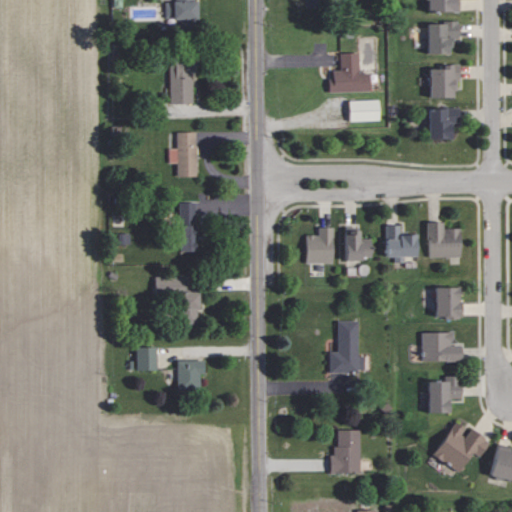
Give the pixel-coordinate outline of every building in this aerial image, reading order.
[(195,0),(195,17),(193,17),(193,32),(174,32),(174,18),(171,18),(171,17),(165,17),(164,0),(195,0)] [(456,0),(456,10),(423,10),(423,0),(456,0)] [(445,52),(424,52),(424,23),(439,23),(439,20),(455,20),(455,36),(447,36),(447,46),(445,46),(445,52)] [(168,102),(168,60),(167,60),(167,50),(193,50),(193,71),(190,71),(190,102),(168,102)] [(327,91),(326,77),(331,77),(330,69),(338,69),(337,52),(356,51),(357,73),(368,72),(368,89),(327,91)] [(448,95),(425,96),(425,68),(439,68),(439,63),(456,63),(456,77),(454,77),(454,89),(448,89),(448,95)] [(375,98),(345,99),(346,120),(376,119),(375,98)] [(425,140),(425,109),(456,109),(457,123),(451,123),(451,130),(447,130),(447,140),(425,140)] [(195,175),(175,175),(175,162),(167,162),(167,147),(174,147),(174,130),(193,130),(193,144),(195,144),(195,175)] [(177,250),(177,201),(193,201),(194,223),(195,223),(196,250),(177,250)] [(427,255),(428,238),(425,238),(426,220),(442,221),(442,227),(443,227),(443,226),(459,227),(458,255),(447,255),(447,256),(427,255)] [(414,254),(402,254),(402,261),(392,261),(392,255),(385,255),(385,238),(384,238),(384,224),(396,224),(396,230),(402,230),(402,233),(414,232),(414,254)] [(332,226),(332,262),(304,262),(304,234),(317,234),(317,226),(332,226)] [(345,261),(343,261),(342,236),(344,236),(344,226),(357,226),(357,237),(370,237),(370,256),(359,256),(359,261),(345,261)] [(194,275),(194,291),(197,291),(197,308),(195,308),(195,322),(177,322),(177,308),(175,308),(174,294),(153,294),(153,276),(194,275)] [(456,286),(456,299),(458,299),(458,318),(445,318),(445,315),(433,315),(433,286),(456,286)] [(327,372),(327,350),(335,350),(335,319),(356,319),(356,355),(363,354),(363,368),(356,368),(356,371),(327,372)] [(458,359),(421,359),(421,331),(450,331),(450,339),(448,339),(448,343),(457,343),(458,359)] [(152,346),(132,346),(133,369),(153,368),(152,346)] [(198,390),(174,390),(174,359),(202,359),(202,372),(198,372),(198,390)] [(425,411),(425,380),(443,380),(443,377),(459,377),(459,399),(445,399),(445,411),(425,411)] [(458,433),(463,436),(469,427),(483,437),(482,438),(486,441),(476,454),(470,450),(455,470),(431,453),(454,420),(463,426),(458,433)] [(358,472),(328,472),(328,455),(331,455),(331,445),(335,445),(335,429),(358,429),(358,472)] [(511,446),(511,479),(487,473),(495,442),(511,446)]
